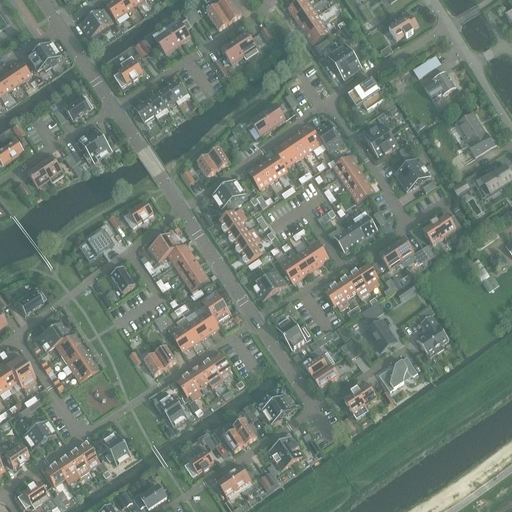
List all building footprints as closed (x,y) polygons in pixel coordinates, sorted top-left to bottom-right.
[(137,7),(132,0),(118,0),(118,1),(127,14),(137,7)] [(242,19),(229,0),(228,0),(218,7),(230,26),(242,19)] [(294,21),(312,8),(306,0),(304,0),(288,11),(294,21)] [(127,14),(118,1),(107,8),(116,21),(127,14)] [(398,4),(391,8),(395,15),(402,10),(398,4)] [(230,26),(218,7),(206,14),(216,29),(219,34),(230,26)] [(300,30),(318,17),(312,8),(294,21),(300,30)] [(194,10),(189,13),(196,24),(201,20),(194,10)] [(114,25),(104,11),(105,11),(104,11),(91,19),(101,34),(114,25)] [(189,13),(184,17),(187,21),(191,27),(196,24),(189,13)] [(306,38),(324,26),(318,17),(300,30),(306,38)] [(412,33),(419,28),(411,17),(389,32),(397,43),(405,37),(407,39),(414,35),(412,33)] [(101,34),(91,19),(79,28),(88,42),(101,34)] [(187,21),(168,34),(178,49),(191,41),(186,34),(192,29),(191,27),(187,21)] [(312,48),(330,36),(324,26),(306,38),(312,48)] [(122,31),(119,27),(114,30),(117,35),(122,31)] [(353,38),(346,28),(341,31),(348,42),(353,38)] [(273,40),(266,30),(261,34),(268,44),(273,40)] [(168,34),(156,42),(166,57),(178,49),(168,34)] [(257,51),(247,35),(234,44),(244,59),(246,62),(259,54),(257,51)] [(146,42),(141,46),(147,56),(153,53),(146,42)] [(62,58),(52,44),(40,52),(52,69),(50,66),(62,58)] [(244,59),(234,44),(222,52),(232,67),(244,59)] [(95,49),(92,45),(87,48),(90,53),(95,49)] [(141,46),(135,49),(142,60),(147,56),(141,46)] [(324,58),(317,47),(312,51),(319,61),(324,58)] [(362,71),(346,47),(337,53),(353,77),(362,71)] [(389,48),(381,54),(385,60),(393,54),(389,48)] [(52,69),(40,52),(28,60),(38,74),(43,70),(46,74),(52,69)] [(353,77),(337,53),(328,59),(344,83),(353,77)] [(144,76),(132,58),(121,66),(124,71),(114,78),(122,90),(132,83),(133,85),(139,81),(138,79),(144,76)] [(228,77),(218,62),(213,65),(223,81),(228,77)] [(419,81),(432,72),(427,64),(414,73),(419,81)] [(32,78),(23,65),(12,72),(21,86),(32,78)] [(21,86),(12,72),(1,79),(11,93),(21,86)] [(434,84),(424,90),(433,104),(442,98),(443,99),(456,91),(455,90),(456,87),(454,84),(451,84),(446,75),(433,83),(434,84)] [(44,84),(40,78),(35,82),(38,87),(44,84)] [(0,99),(11,93),(1,79),(0,79),(0,99)] [(385,101),(381,95),(381,94),(373,81),(348,98),(357,110),(363,106),(368,113),(385,101)] [(190,100),(178,82),(167,89),(177,104),(177,105),(179,108),(190,100)] [(177,104),(167,89),(157,96),(167,111),(177,105),(177,104)] [(167,111),(157,96),(146,103),(156,118),(156,119),(158,122),(169,114),(167,111)] [(298,106),(291,96),(285,100),(292,110),(298,106)] [(85,117),(94,110),(86,98),(65,112),(73,124),(80,120),(85,117)] [(156,118),(146,103),(135,110),(145,126),(156,119),(156,118)] [(199,108),(196,104),(190,107),(193,112),(199,108)] [(276,107),(263,116),(273,131),(286,123),(276,107)] [(394,108),(387,113),(389,117),(397,112),(394,108)] [(66,122),(60,112),(54,116),(61,126),(66,122)] [(387,113),(376,119),(377,120),(380,125),(390,118),(389,117),(387,113)] [(254,129),(249,132),(256,142),(261,139),(273,131),(263,116),(251,124),(254,129)] [(486,137),(473,116),(458,126),(471,147),(486,137)] [(324,122),(321,117),(316,121),(319,126),(324,122)] [(335,134),(328,123),(314,133),(321,143),(335,134)] [(26,137),(23,132),(19,127),(14,131),(21,141),(26,137)] [(322,146),(321,143),(314,133),(310,127),(300,134),(313,152),(322,146)] [(372,151),(391,138),(384,127),(377,131),(370,135),(370,136),(364,140),(372,151)] [(113,154),(97,130),(88,136),(104,160),(113,154)] [(123,141),(116,130),(110,134),(117,145),(123,141)] [(154,138),(151,133),(146,137),(149,141),(154,138)] [(313,152),(300,134),(292,140),(304,158),(313,152)] [(344,147),(335,134),(321,143),(322,146),(330,157),(330,156),(344,147)] [(104,160),(88,136),(79,142),(87,155),(84,158),(89,165),(92,163),(95,166),(104,160)] [(242,147),(235,137),(230,141),(237,151),(242,147)] [(392,154),(399,149),(391,138),(372,151),(379,162),(385,158),(386,158),(392,154)] [(304,158),(292,140),(283,146),(295,164),(304,158)] [(0,170),(0,171),(22,157),(18,151),(21,149),(17,143),(14,145),(0,153),(0,170)] [(295,164),(283,146),(273,152),(276,156),(288,174),(286,170),(295,164)] [(410,147),(399,153),(403,159),(413,152),(410,147)] [(230,166),(220,150),(208,158),(219,173),(230,166)] [(413,152),(403,159),(406,164),(417,157),(413,152)] [(75,153),(70,157),(77,167),(82,163),(75,153)] [(288,174),(276,156),(267,162),(279,180),(288,174)] [(70,157),(65,160),(72,170),(77,167),(70,157)] [(219,173),(208,158),(197,165),(208,181),(219,173)] [(339,180),(357,167),(351,158),(333,170),(339,180)] [(65,178),(53,159),(40,167),(53,186),(65,178)] [(401,185),(425,169),(419,160),(395,176),(401,185)] [(279,180),(267,162),(258,168),(270,186),(279,180)] [(337,167),(333,162),(328,166),(331,170),(337,167)] [(325,170),(322,166),(317,169),(320,174),(325,170)] [(53,186),(40,167),(28,176),(38,191),(50,183),(52,186),(53,186)] [(345,189),(363,176),(357,167),(339,180),(345,189)] [(493,172),(475,183),(479,190),(485,187),(491,196),(509,185),(509,186),(511,183),(511,179),(508,174),(507,175),(504,170),(506,169),(505,167),(494,174),(493,172)] [(270,186),(258,168),(248,174),(261,193),(270,186)] [(407,195),(431,178),(425,169),(401,185),(407,195)] [(195,184),(188,173),(183,177),(190,187),(195,184)] [(313,179),(310,174),(304,178),(307,182),(313,179)] [(351,197),(369,185),(363,176),(345,189),(351,197)] [(307,182),(304,178),(299,181),(302,186),(307,182)] [(323,183),(320,178),(315,181),(319,186),(323,183)] [(245,196),(236,182),(224,190),(237,209),(243,205),(240,200),(245,196)] [(427,195),(437,188),(434,183),(423,190),(427,195)] [(465,184),(454,191),(458,197),(469,190),(465,184)] [(31,196),(24,185),(19,189),(26,199),(31,196)] [(357,207),(376,195),(369,185),(351,197),(357,207)] [(296,194),(293,189),(287,193),(290,197),(296,194)] [(237,209),(224,190),(212,198),(221,212),(227,208),(230,213),(237,209)] [(333,197),(329,192),(324,195),(328,200),(333,197)] [(290,197),(287,193),(282,196),(285,201),(290,197)] [(336,202),(333,197),(328,200),(332,205),(336,202)] [(268,208),(265,203),(261,198),(256,201),(258,205),(263,211),(268,208)] [(258,205),(256,201),(255,199),(250,202),(254,208),(258,205)] [(273,204),(271,200),(265,203),(268,208),(273,204)] [(149,220),(154,217),(154,216),(146,204),(124,219),(132,231),(143,224),(144,225),(150,221),(149,220)] [(346,216),(342,211),(337,214),(341,220),(346,216)] [(242,224),(247,221),(241,212),(236,215),(235,213),(219,223),(223,228),(221,229),(225,235),(242,224)] [(336,218),(332,212),(328,215),(331,221),(336,218)] [(386,224),(379,213),(374,217),(381,227),(386,224)] [(377,233),(365,215),(354,222),(366,240),(377,233)] [(122,228),(115,217),(110,221),(116,231),(122,228)] [(214,227),(207,217),(202,220),(208,230),(214,227)] [(457,232),(447,217),(438,223),(437,221),(434,224),(445,240),(457,232)] [(265,224),(261,218),(257,221),(260,227),(265,224)] [(366,240),(354,222),(344,229),(356,247),(366,240)] [(232,245),(249,234),(242,224),(225,235),(227,234),(230,239),(229,240),(232,245)] [(269,229),(265,224),(260,227),(264,232),(269,229)] [(445,240),(434,224),(431,226),(432,227),(423,233),(433,248),(445,240)] [(115,247),(110,240),(115,237),(108,225),(93,234),(96,239),(83,247),(88,255),(84,257),(89,264),(115,247)] [(182,232),(178,227),(173,230),(177,235),(182,232)] [(356,247),(344,229),(333,237),(345,255),(356,247)] [(256,245),(261,242),(254,231),(249,234),(232,245),(232,246),(234,245),(237,249),(235,250),(239,256),(256,245)] [(307,236),(304,231),(299,235),(302,239),(307,236)] [(477,254),(500,238),(495,232),(473,247),(477,254)] [(183,248),(173,234),(161,242),(170,257),(183,248)] [(276,239),(272,234),(267,237),(271,243),(276,239)] [(302,239),(299,235),(293,238),(296,243),(302,239)] [(414,256),(404,241),(392,249),(402,264),(414,256)] [(170,257),(161,242),(149,250),(159,264),(158,264),(168,258),(170,257)] [(330,262),(318,244),(308,250),(321,268),(330,262)] [(246,267),(263,256),(256,245),(239,256),(241,255),(244,260),(242,261),(246,267)] [(174,268),(192,256),(186,246),(183,248),(170,257),(168,258),(174,268)] [(291,250),(288,246),(282,249),(285,254),(291,250)] [(428,247),(423,251),(430,261),(435,258),(428,247)] [(402,264),(392,249),(379,257),(390,272),(402,264)] [(280,254),(277,250),(271,253),(274,258),(280,254)] [(321,268),(308,250),(299,256),(312,274),(321,268)] [(423,251),(417,254),(424,265),(430,261),(423,251)] [(180,277),(198,264),(192,256),(174,268),(180,277)] [(312,274),(299,256),(290,262),(303,280),(312,274)] [(262,266),(259,261),(254,265),(257,269),(262,266)] [(479,261),(470,266),(482,284),(490,279),(479,261)] [(303,280),(290,262),(281,268),(293,286),(303,280)] [(186,285),(204,273),(198,264),(180,277),(186,285)] [(257,269),(254,265),(249,268),(252,273),(257,269)] [(378,281),(368,266),(357,273),(356,271),(371,293),(380,287),(377,282),(378,281)] [(136,288),(131,281),(128,276),(128,277),(124,270),(111,278),(124,296),(136,288)] [(371,293),(356,271),(351,275),(352,276),(347,280),(346,278),(357,295),(360,300),(371,293)] [(192,295),(210,283),(204,273),(186,285),(192,295)] [(287,288),(277,274),(277,273),(265,281),(275,296),(287,288)] [(275,296),(265,281),(263,278),(256,283),(258,286),(253,290),(263,304),(262,304),(263,304),(275,296)] [(357,295),(346,278),(340,282),(341,283),(337,287),(335,285),(346,302),(347,302),(357,295)] [(398,291),(391,281),(386,284),(389,290),(392,295),(398,291)] [(160,290),(164,287),(161,282),(156,285),(160,290)] [(395,294),(401,302),(415,292),(416,291),(411,283),(410,284),(395,294)] [(346,302),(335,285),(330,289),(331,290),(325,294),(336,309),(337,308),(341,313),(350,307),(347,302),(346,302)] [(392,295),(389,290),(384,294),(387,298),(392,295)] [(224,305),(216,293),(216,294),(202,303),(208,312),(210,315),(224,305)] [(5,294),(0,296),(0,297),(6,308),(12,304),(5,294)] [(36,311),(43,306),(35,294),(17,307),(25,319),(32,314),(36,311)] [(106,297),(100,301),(107,312),(113,308),(106,297)] [(373,308),(378,304),(375,300),(370,303),(373,308)] [(385,314),(378,304),(373,308),(362,315),(369,325),(385,314)] [(234,321),(224,305),(210,315),(220,330),(234,321)] [(183,315),(188,311),(185,307),(180,310),(183,315)] [(358,308),(353,311),(356,316),(361,313),(358,308)] [(350,320),(356,316),(353,311),(347,315),(350,320)] [(220,330),(210,315),(208,312),(198,319),(210,337),(220,330)] [(165,316),(160,319),(163,324),(168,320),(165,316)] [(72,323),(69,318),(63,322),(66,327),(72,323)] [(242,322),(239,318),(234,321),(237,326),(242,322)] [(167,330),(163,324),(160,319),(155,323),(161,333),(167,330)] [(210,337),(198,319),(189,325),(201,343),(210,337)] [(291,320),(277,329),(284,341),(299,331),(291,320)] [(397,345),(391,336),(390,337),(386,331),(387,330),(382,322),(367,333),(372,340),(376,338),(380,343),(376,346),(382,355),(388,351),(387,350),(390,348),(391,349),(397,345)] [(70,338),(61,324),(49,332),(58,346),(74,336),(70,338)] [(201,343),(189,325),(180,331),(192,349),(201,343)] [(444,335),(443,336),(436,326),(426,333),(429,339),(428,340),(427,344),(428,346),(422,349),(432,364),(440,359),(442,363),(448,358),(446,355),(454,350),(444,335)] [(299,331),(284,341),(293,353),(307,344),(313,339),(305,327),(302,329),(299,331)] [(192,349),(180,331),(171,337),(183,355),(192,349)] [(58,346),(49,332),(37,340),(46,354),(55,348),(58,346)] [(320,349),(332,341),(328,335),(325,337),(316,343),(320,349)] [(62,358),(80,346),(74,336),(58,346),(55,348),(62,358)] [(38,348),(35,344),(30,347),(33,352),(38,348)] [(358,350),(354,345),(344,352),(347,358),(358,350)] [(68,367),(86,355),(80,346),(62,358),(68,367)] [(177,364),(167,348),(155,356),(166,372),(177,364)] [(351,363),(361,355),(358,350),(347,358),(351,363)] [(142,364),(135,354),(130,358),(137,368),(142,364)] [(74,376),(92,364),(86,355),(68,367),(74,376)] [(166,372),(155,356),(144,363),(155,379),(166,372)] [(231,371),(221,356),(210,363),(224,383),(232,377),(229,372),(231,371)] [(28,369),(20,357),(19,357),(20,357),(6,366),(5,366),(6,366),(5,366),(14,378),(28,369)] [(328,370),(321,359),(305,369),(313,380),(332,368),(328,370)] [(404,383),(406,376),(414,379),(418,376),(407,360),(396,367),(393,376),(390,374),(388,372),(379,378),(390,394),(404,385),(404,383)] [(224,383),(210,363),(209,361),(203,365),(204,367),(199,370),(198,368),(213,390),(224,383)] [(43,370),(48,367),(44,362),(39,365),(43,370)] [(80,385),(98,373),(92,364),(74,376),(80,385)] [(18,385),(14,378),(5,366),(0,369),(0,378),(8,391),(18,385)] [(213,390),(198,368),(193,372),(194,374),(189,377),(188,375),(188,376),(202,397),(203,397),(199,392),(209,386),(212,391),(213,390)] [(320,392),(339,379),(332,368),(313,380),(320,392)] [(36,381),(28,369),(14,378),(18,385),(22,390),(36,381)] [(202,397),(188,376),(182,379),(183,381),(178,384),(188,400),(190,398),(193,403),(202,397)] [(0,396),(8,391),(0,378),(0,396)] [(55,388),(60,385),(56,380),(51,383),(55,388)] [(245,388),(242,383),(236,387),(239,391),(245,388)] [(377,401),(367,386),(359,392),(358,390),(355,393),(369,414),(369,413),(366,409),(377,401)] [(369,414),(355,393),(351,395),(352,396),(344,402),(357,421),(369,414)] [(394,404),(387,394),(382,397),(389,407),(394,404)] [(166,418),(184,406),(180,400),(176,402),(172,396),(158,406),(166,418)] [(295,411),(286,397),(280,400),(278,397),(271,401),(283,419),(295,411)] [(283,419),(271,401),(265,405),(267,409),(262,413),(271,427),(283,419)] [(188,420),(185,415),(188,412),(184,406),(166,418),(174,430),(188,420)] [(22,413),(25,417),(31,414),(28,409),(27,410),(22,413)] [(204,415),(200,411),(195,414),(198,419),(204,415)] [(258,421),(251,411),(246,414),(253,425),(258,421)] [(22,413),(17,416),(20,421),(25,417),(22,413)] [(356,431),(349,420),(343,424),(350,434),(356,431)] [(257,440),(244,421),(233,429),(236,432),(246,448),(257,440)] [(55,437),(46,423),(40,426),(38,423),(32,427),(43,445),(55,437)] [(43,445),(32,427),(25,431),(28,435),(22,439),(32,453),(43,445)] [(171,430),(166,434),(169,439),(174,435),(171,430)] [(246,448),(236,432),(224,440),(235,455),(246,448)] [(122,447),(114,435),(100,444),(108,456),(104,458),(105,459),(122,447)] [(222,445),(215,435),(210,438),(216,449),(222,445)] [(300,451),(296,445),(295,445),(289,436),(281,441),(283,444),(280,446),(293,465),(304,458),(300,451)] [(216,449),(210,438),(204,442),(211,452),(216,449)] [(321,454),(314,443),(309,447),(316,457),(321,454)] [(100,466),(85,444),(80,448),(81,449),(76,452),(89,473),(100,466)] [(293,465),(280,446),(269,454),(273,460),(277,466),(282,473),(293,465)] [(130,459),(122,447),(105,459),(109,465),(112,463),(116,468),(130,459)] [(29,460),(21,448),(4,459),(12,471),(17,467),(18,469),(24,465),(23,463),(29,460)] [(89,473),(76,452),(76,453),(75,451),(69,455),(70,456),(65,459),(79,480),(89,473)] [(209,469),(214,466),(206,453),(185,468),(193,480),(203,473),(204,474),(210,471),(209,469)] [(79,480),(65,459),(65,460),(64,458),(59,462),(60,463),(55,466),(65,482),(69,487),(79,480)] [(65,482),(55,466),(54,465),(48,469),(49,470),(44,474),(54,489),(65,482)] [(252,484),(242,468),(230,476),(241,493),(252,486),(251,484),(252,484)] [(107,473),(102,476),(105,481),(111,477),(107,473)] [(277,485),(271,475),(265,478),(272,489),(277,485)] [(241,493),(230,476),(217,485),(218,485),(227,499),(227,500),(229,499),(230,501),(241,493)] [(272,489),(265,478),(260,482),(267,492),(272,489)] [(40,501),(47,497),(38,485),(33,488),(32,487),(26,491),(27,492),(17,499),(25,511),(31,507),(34,511),(43,505),(40,501)] [(167,500),(159,488),(141,500),(139,498),(134,501),(141,511),(146,507),(149,511),(167,500)] [(133,505),(126,494),(120,498),(127,508),(133,505)] [(64,508),(61,504),(57,498),(52,501),(59,511),(64,508)] [(127,508),(120,498),(115,501),(122,511),(127,508)]
